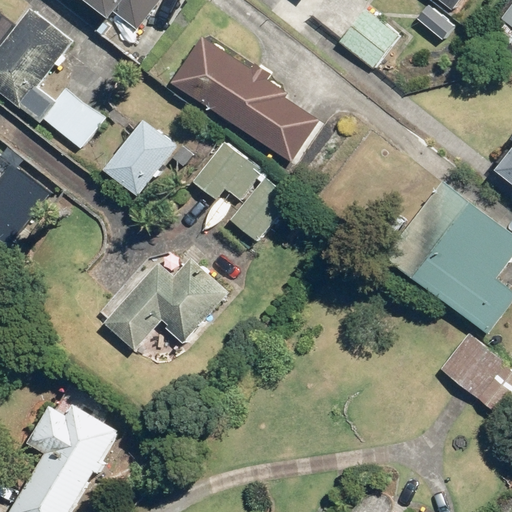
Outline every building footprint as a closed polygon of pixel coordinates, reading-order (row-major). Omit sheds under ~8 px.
[(109,0),(125,12),(145,27),(166,0),(109,0)] [(451,0),(463,8),(469,0),(451,0)] [(0,53),(0,79),(49,118),(64,99),(44,83),(79,38),(38,5),(21,27),(0,53)] [(406,34),(373,7),(346,39),(379,66),(406,34)] [(511,11),(499,29),(511,39),(511,11)] [(0,15),(0,53),(21,27),(2,13),(0,15)] [(211,33),(180,79),(298,160),(327,118),(293,95),(296,90),(276,76),(279,71),(263,60),(260,66),(211,33)] [(64,99),(49,118),(89,150),(114,118),(74,86),(64,99)] [(187,143),(153,117),(115,165),(148,192),(164,173),(165,174),(170,168),(168,167),(187,143)] [(270,169),(232,138),(201,178),(225,197),(233,186),(247,198),(270,169)] [(19,159),(0,184),(0,243),(10,251),(57,188),(19,159)] [(272,175),(239,217),(266,239),(300,197),(272,175)] [(395,254),(498,331),(511,311),(511,279),(506,275),(511,267),(511,222),(452,177),(395,254)] [(185,272),(170,258),(113,319),(144,347),(172,316),(178,322),(174,325),(192,341),(240,289),(202,253),(185,272)] [(511,404),(511,356),(476,329),(450,364),(509,409),(511,404)] [(22,511),(81,511),(130,430),(111,419),(121,403),(80,379),(44,440),(57,448),(21,511),(22,511)]
